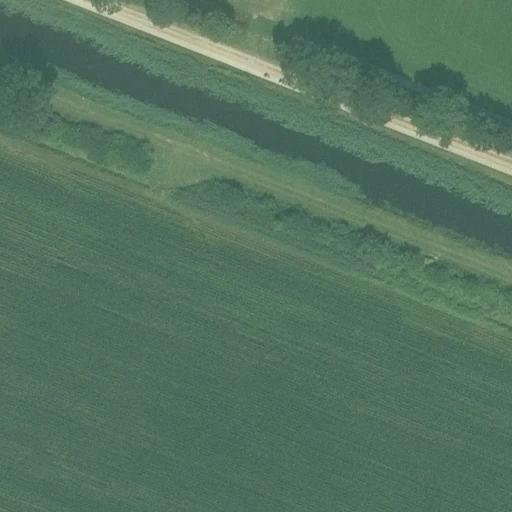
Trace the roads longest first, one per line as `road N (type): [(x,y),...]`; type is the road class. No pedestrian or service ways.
road 1 (track): [(0,80),(511,272)]
road 2 (track): [(511,165),(90,0)]
